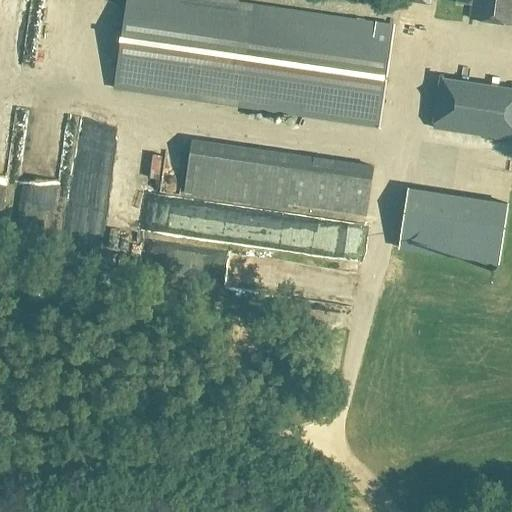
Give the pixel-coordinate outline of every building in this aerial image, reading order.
[(237,0),(128,0),(115,86),(378,126),(394,25),(237,1),(237,0)] [(511,0),(472,0),(470,19),(511,24),(511,0)] [(434,127),(511,138),(511,86),(441,76),(434,127)] [(108,122),(75,119),(66,204),(100,207),(108,122)] [(191,140),(184,191),(286,206),(286,202),(365,213),(372,167),(191,140)]
